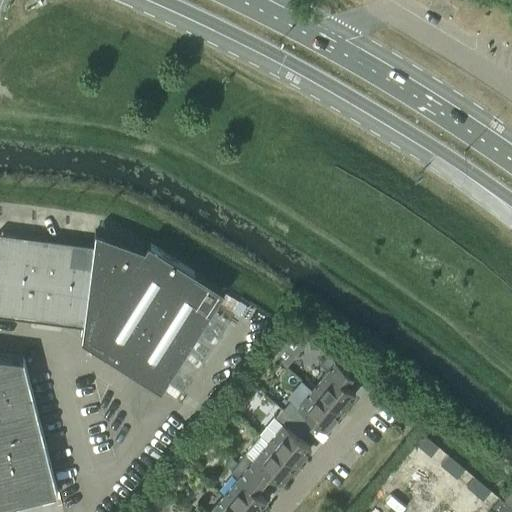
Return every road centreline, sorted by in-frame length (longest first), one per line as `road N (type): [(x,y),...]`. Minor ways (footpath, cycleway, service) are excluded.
road 1 (primary): [(159,0),(327,84),(511,202)]
road 2 (primary): [(511,153),(391,75),(251,0)]
road 3 (residential): [(282,511),(372,400)]
